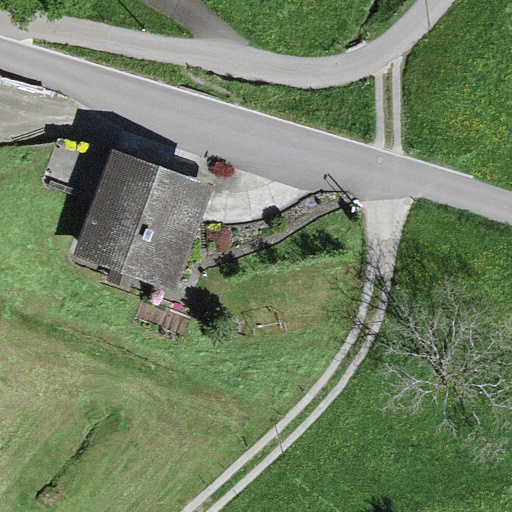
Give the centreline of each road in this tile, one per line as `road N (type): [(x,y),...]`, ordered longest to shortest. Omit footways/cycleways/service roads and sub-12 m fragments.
road 1 (unclassified): [(0,51),(511,221)]
road 2 (track): [(383,53),(387,179),(362,333),(315,413),(212,511)]
